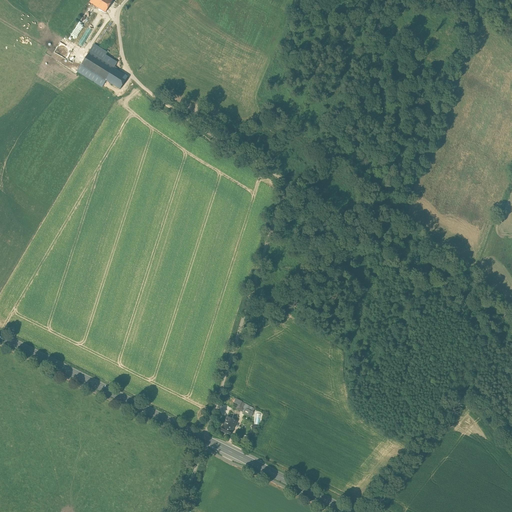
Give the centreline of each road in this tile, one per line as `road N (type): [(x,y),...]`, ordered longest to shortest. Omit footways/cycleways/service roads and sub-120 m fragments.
road 1 (primary): [(0,335),(205,439)]
road 2 (primary): [(205,439),(349,511)]
